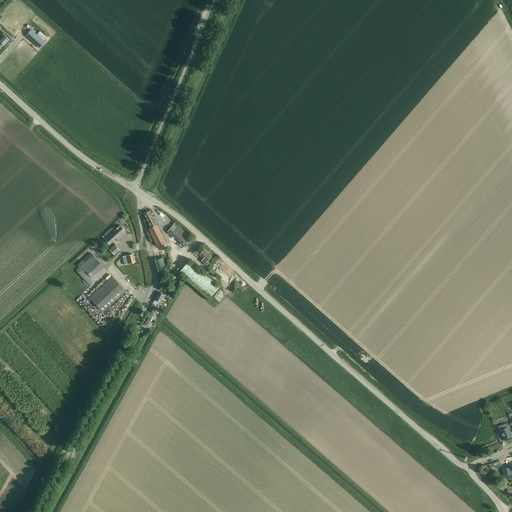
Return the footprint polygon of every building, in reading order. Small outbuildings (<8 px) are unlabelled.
[(40,48),(45,42),(31,30),(26,36),(40,48)] [(0,39),(0,46),(2,44),(4,46),(9,40),(4,35),(0,39)] [(148,211),(144,214),(144,215),(150,228),(151,227),(156,225),(148,211)] [(189,237),(174,224),(167,232),(170,235),(171,235),(182,245),(189,237)] [(125,231),(119,225),(115,229),(113,226),(102,236),(109,244),(112,241),(116,238),(118,241),(126,235),(124,232),(125,231)] [(165,242),(156,225),(151,227),(150,228),(148,229),(157,246),(165,242)] [(114,255),(120,250),(115,245),(109,250),(114,255)] [(207,253),(204,250),(199,255),(203,259),(201,261),(206,265),(209,263),(207,261),(211,256),(207,253)] [(79,268),(76,271),(90,286),(106,271),(92,255),(90,253),(82,260),(80,262),(77,265),(79,268)] [(124,265),(128,264),(135,262),(133,254),(122,257),(124,265)] [(156,260),(155,260),(156,263),(159,269),(166,266),(162,257),(156,260)] [(210,298),(219,287),(189,261),(179,272),(202,292),(210,298)] [(102,312),(112,304),(125,291),(112,276),(89,297),(102,312)] [(146,320),(144,325),(147,326),(149,322),(151,318),(153,315),(156,308),(159,302),(160,302),(164,295),(158,292),(154,300),(151,306),(145,319),(146,320)] [(499,426),(503,439),(511,436),(509,429),(508,427),(507,423),(499,426)] [(511,467),(502,469),(503,476),(511,474),(511,472),(511,471),(511,468),(511,467)]
